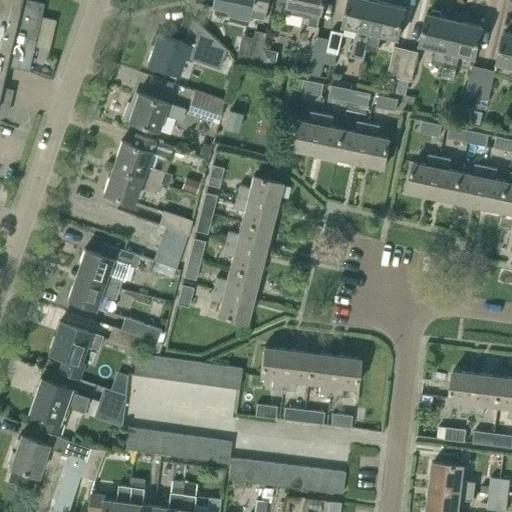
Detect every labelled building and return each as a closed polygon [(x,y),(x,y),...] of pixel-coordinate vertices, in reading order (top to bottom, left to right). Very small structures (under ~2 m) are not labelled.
[(0,0),(0,99),(2,87),(14,27),(22,28),(20,37),(26,39),(19,68),(28,70),(33,51),(34,46),(41,17),(44,3),(33,0),(0,0)] [(240,0),(250,2),(249,9),(266,13),(269,0),(240,0)] [(288,0),(288,4),(286,12),(310,17),(308,24),(318,27),(322,12),(324,0),(288,0)] [(366,47),(368,48),(380,1),(377,0),(349,0),(344,24),(358,28),(351,57),(364,59),(366,47)] [(380,1),(368,48),(378,50),(382,34),(399,38),(406,7),(380,1)] [(432,62),(445,65),(456,19),(443,16),(442,12),(434,10),(431,13),(428,13),(421,43),(436,47),(432,62)] [(268,28),(270,19),(262,17),(260,26),(268,28)] [(456,19),(445,65),(442,77),(454,80),(461,53),(476,57),(484,26),(456,19)] [(334,65),(338,54),(344,32),(332,29),(327,51),(324,63),(334,65)] [(511,32),(505,31),(498,62),(511,65),(511,69),(509,80),(511,80),(511,32)] [(158,33),(147,64),(178,74),(189,43),(158,33)] [(317,36),(309,73),(321,76),(329,38),(317,36)] [(398,86),(399,86),(408,49),(395,45),(388,73),(400,75),(400,78),(398,86)] [(419,51),(408,49),(399,86),(408,89),(410,80),(412,81),(419,51)] [(466,93),(479,96),(486,68),(474,65),(466,93)] [(486,68),(479,96),(489,99),(496,70),(486,68)] [(293,77),(290,87),(302,89),(304,79),(293,77)] [(305,79),(302,91),(322,95),(324,83),(305,79)] [(330,96),(349,100),(352,89),(332,85),(330,96)] [(371,93),(352,89),(349,100),(368,104),(371,93)] [(122,116),(129,118),(158,128),(163,112),(180,118),(184,107),(138,91),(134,104),(127,102),(122,116)] [(193,94),(186,113),(188,113),(218,123),(220,113),(222,104),(193,94)] [(478,97),(466,94),(463,104),(475,108),(478,97)] [(398,99),(379,95),(376,107),(396,111),(398,99)] [(226,126),(239,129),(243,113),(243,112),(231,109),(230,113),(226,126)] [(480,125),(484,112),(475,110),(472,123),(480,125)] [(315,152),(321,123),(323,113),(311,111),(310,113),(309,121),(297,118),(291,147),(315,152)] [(259,132),(271,134),(275,115),(263,112),(259,132)] [(315,152),(338,157),(344,128),(332,126),(334,115),(324,113),(323,113),(321,123),(315,152)] [(361,162),(367,133),(369,122),(357,120),(355,131),(344,128),(338,157),(361,162)] [(440,135),(442,124),(423,120),(420,131),(440,135)] [(391,138),(378,135),(380,125),(369,122),(367,133),(361,162),(385,167),(391,138)] [(448,137),(467,141),(470,129),(450,125),(448,137)] [(470,129),(467,141),(486,145),(489,134),(470,129)] [(122,139),(113,165),(161,181),(160,183),(168,187),(173,173),(164,170),(153,167),(158,154),(169,158),(173,146),(134,133),(131,142),(122,139)] [(494,147),(511,150),(511,138),(497,135),(494,147)] [(202,142),(198,155),(207,158),(212,145),(202,142)] [(408,190),(432,195),(438,166),(440,155),(428,153),(426,163),(414,161),(408,190)] [(432,195),(455,200),(461,171),(450,168),(452,158),(440,155),(438,166),(432,195)] [(455,200),(478,205),(486,165),(475,163),(473,173),(461,171),(455,200)] [(160,183),(161,181),(113,165),(104,192),(133,202),(138,187),(157,193),(160,183)] [(207,184),(219,187),(224,168),(212,165),(207,184)] [(502,209),(508,180),(496,178),(498,168),(486,165),(478,205),(502,209)] [(276,206),(282,182),(253,175),(250,187),(240,185),(236,196),(247,199),(276,206)] [(200,182),(185,177),(181,189),(195,194),(200,182)] [(502,209),(511,211),(511,181),(508,180),(502,209)] [(212,214),(217,195),(205,192),(200,211),(212,214)] [(247,199),(236,196),(234,207),(244,210),(241,221),(270,229),(276,206),(247,199)] [(165,226),(188,233),(188,234),(192,220),(164,210),(159,223),(165,226)] [(207,233),(212,214),(200,211),(195,230),(207,233)] [(264,252),(270,229),(241,221),(238,233),(228,230),(225,242),(235,244),(264,252)] [(165,226),(160,238),(184,246),(188,233),(165,226)] [(180,257),(184,246),(160,238),(157,249),(180,257)] [(194,238),(188,257),(200,260),(205,241),(194,238)] [(84,249),(76,273),(119,287),(122,280),(124,281),(130,264),(137,267),(140,256),(108,244),(103,242),(100,254),(84,249)] [(235,244),(225,242),(222,253),(232,255),(229,267),(258,275),(264,252),(235,244)] [(176,268),(180,257),(157,249),(156,250),(153,260),(156,261),(176,268)] [(188,257),(184,276),(195,279),(200,260),(188,257)] [(176,268),(156,261),(152,270),(172,278),(176,268)] [(253,298),(258,275),(229,267),(226,279),(216,276),(213,287),(224,290),(253,298)] [(116,298),(119,287),(76,273),(68,298),(96,307),(101,293),(116,298)] [(193,287),(182,284),(177,303),(188,307),(193,287)] [(224,290),(213,287),(210,299),(220,302),(218,314),(247,321),(253,298),(224,290)] [(124,317),(120,329),(156,341),(160,329),(124,317)] [(60,320),(49,352),(64,357),(60,370),(80,377),(85,363),(81,361),(86,345),(99,349),(104,335),(60,320)] [(156,341),(120,329),(112,326),(108,339),(137,349),(158,351),(161,343),(156,341)] [(260,375),(273,376),(271,388),(283,389),(288,349),(264,346),(260,375)] [(312,352),(288,349),(283,389),(294,391),(296,379),(308,381),(312,352)] [(312,352),(308,381),(320,382),(318,394),(330,395),(335,355),(312,352)] [(146,376),(148,355),(136,353),(134,374),(146,376)] [(160,356),(148,355),(146,376),(157,377),(160,356)] [(360,358),(335,355),(330,395),(342,397),(342,393),(352,394),(353,386),(356,387),(360,358)] [(169,379),(172,358),(160,356),(157,377),(169,379)] [(183,359),(172,358),(169,379),(180,381),(183,359)] [(192,382),(195,361),(183,359),(180,381),(192,382)] [(206,362),(195,361),(192,382),(204,384),(206,362)] [(206,362),(204,384),(215,385),(218,364),(206,362)] [(230,365),(218,364),(215,385),(226,387),(230,365)] [(230,365),(226,387),(238,389),(242,367),(230,365)] [(474,401),(478,373),(454,369),(450,399),(463,400),(462,411),(473,412),(474,401)] [(478,373),(474,401),(473,412),(485,414),(486,403),(498,404),(502,375),(478,373)] [(511,376),(502,375),(498,404),(510,406),(509,417),(511,416),(511,376)] [(39,429),(50,433),(61,437),(66,422),(60,420),(65,406),(84,412),(89,398),(69,390),(70,387),(41,377),(29,411),(44,416),(39,429)] [(104,387),(99,401),(124,410),(126,395),(104,387)] [(257,403),(255,415),(275,418),(276,406),(257,403)] [(283,419),(303,421),(304,409),(285,407),(283,419)] [(303,421),(322,423),(324,411),(304,409),(303,421)] [(352,415),(332,412),(331,424),(350,427),(352,415)] [(135,449),(138,428),(126,426),(123,448),(135,449)] [(437,437),(445,438),(447,427),(439,426),(437,437)] [(447,427),(446,439),(465,441),(467,429),(447,427)] [(150,430),(138,428),(135,449),(147,451),(150,430)] [(162,431),(150,430),(147,451),(158,453),(162,431)] [(474,442),(493,445),(494,433),(475,430),(474,442)] [(173,433),(162,431),(158,453),(170,454),(173,433)] [(32,489),(36,475),(38,476),(47,451),(50,452),(50,451),(55,450),(62,453),(86,461),(90,448),(67,440),(61,437),(50,433),(47,443),(21,435),(10,466),(12,467),(7,480),(32,489)] [(184,435),(173,433),(170,454),(182,456),(184,435)] [(493,445),(511,446),(511,434),(494,433),(493,445)] [(196,436),(184,435),(182,456),(193,457),(196,436)] [(208,438),(196,436),(193,457),(205,459),(208,438)] [(219,439),(208,438),(205,459),(216,461),(219,439)] [(231,441),(219,439),(216,461),(228,462),(230,462),(230,457),(229,457),(231,441)] [(105,449),(90,448),(86,461),(81,475),(94,480),(105,449)] [(230,457),(230,462),(231,463),(228,479),(240,481),(243,458),(230,457)] [(254,460),(243,458),(240,481),(252,482),(254,460)] [(266,461),(254,460),(252,482),(263,483),(266,461)] [(277,463),(266,461),(263,483),(274,485),(277,463)] [(476,481),(462,480),(463,465),(434,461),(431,486),(474,491),(476,481)] [(288,464),(277,463),(274,485),(286,486),(288,464)] [(300,465),(288,464),(286,486),(297,487),(300,465)] [(311,467),(300,465),(297,487),(308,489),(311,467)] [(322,468),(311,467),(308,489),(320,490),(322,468)] [(334,469),(322,468),(320,490),(331,491),(334,469)] [(342,493),(345,471),(334,469),(331,491),(342,493)] [(73,499),(81,476),(66,471),(58,494),(73,499)] [(491,476),(489,493),(499,494),(501,478),(491,476)] [(127,511),(153,511),(154,505),(142,504),(145,479),(132,477),(131,487),(127,511)] [(508,495),(510,479),(501,478),(499,494),(508,495)] [(180,511),(182,493),(184,482),(172,480),(170,492),(168,507),(154,505),(153,511),(180,511)] [(197,484),(184,482),(182,493),(180,511),(219,511),(221,499),(210,497),(208,507),(194,505),(196,495),(197,484)] [(127,511),(131,487),(119,485),(116,500),(104,499),(105,494),(90,492),(87,511),(127,511)] [(474,491),(431,486),(428,509),(449,511),(457,511),(459,499),(473,501),(474,491)] [(261,501),(266,502),(271,502),(273,489),(263,487),(261,501)] [(489,493),(487,509),(497,510),(499,494),(489,493)] [(508,495),(499,494),(497,510),(506,511),(508,495)] [(322,500),(310,499),(309,508),(321,509),(322,500)] [(264,511),(266,502),(261,501),(256,500),(255,511),(264,511)] [(339,511),(341,502),(329,501),(327,511),(339,511)]
